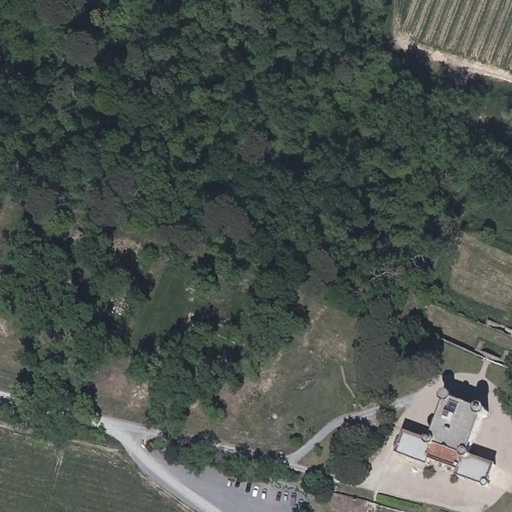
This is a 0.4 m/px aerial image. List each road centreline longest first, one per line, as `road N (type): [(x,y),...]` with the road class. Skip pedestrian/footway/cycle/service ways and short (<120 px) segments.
road 1 (track): [(0,395),(429,495)]
road 2 (track): [(113,423),(166,480),(214,511)]
